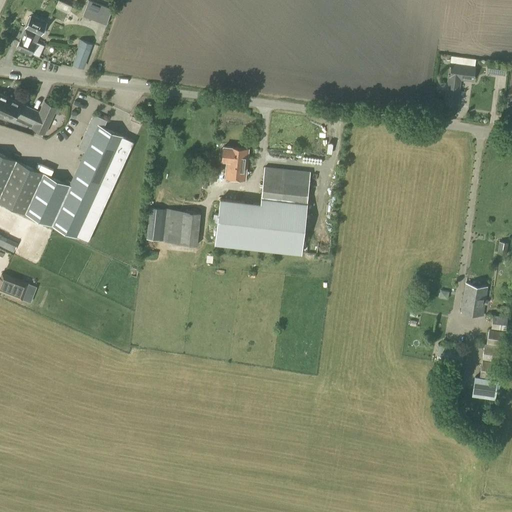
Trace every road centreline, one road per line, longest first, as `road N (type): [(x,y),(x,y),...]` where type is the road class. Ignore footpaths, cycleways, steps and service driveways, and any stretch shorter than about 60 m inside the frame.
road 1 (unclassified): [(511,134),(161,91)]
road 2 (residential): [(161,91),(0,71)]
